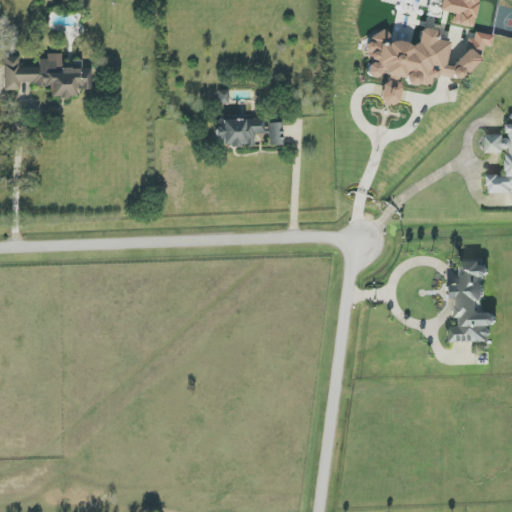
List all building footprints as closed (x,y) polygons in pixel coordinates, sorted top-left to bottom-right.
[(439,0),(438,12),(452,14),(450,24),(472,27),(475,0),(439,0)] [(461,81),(482,52),(484,46),(490,48),(493,36),(475,32),(473,39),(467,40),(465,49),(452,67),(444,65),(449,43),(437,40),(435,31),(424,28),(412,45),(398,42),(379,28),(365,48),(369,77),(383,74),(386,75),(381,96),(382,103),(397,107),(400,93),(397,76),(412,87),(432,84),(432,83),(437,76),(461,81)] [(91,68),(61,69),(61,54),(46,54),(47,60),(39,60),(39,68),(19,68),(19,57),(4,57),(4,91),(20,91),(19,85),(51,85),(51,98),(77,98),(76,90),(91,90),(91,68)] [(228,104),(228,91),(218,91),(218,104),(228,104)] [(282,145),(282,123),(265,124),(265,119),(215,120),(215,147),(254,146),(254,135),(268,134),(268,146),(282,145)] [(511,126),(511,134),(511,138),(489,134),(485,157),(511,148),(511,149),(507,177),(485,173),(490,191),(509,194),(511,191),(511,126)] [(451,343),(491,342),(490,326),(497,326),(496,313),(486,313),(485,263),(457,264),(458,285),(445,286),(445,300),(458,299),(459,327),(451,327),(451,343)]
